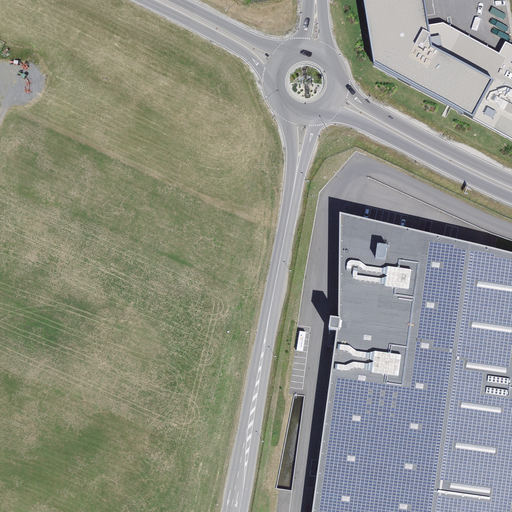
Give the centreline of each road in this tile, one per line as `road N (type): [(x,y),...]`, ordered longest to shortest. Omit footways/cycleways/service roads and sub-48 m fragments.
road 1 (tertiary): [(232,511),(290,205)]
road 2 (secondary): [(325,108),(511,198)]
road 3 (secondary): [(511,181),(367,105),(338,76)]
road 4 (secondary): [(143,0),(241,50),(272,84)]
road 5 (secondary): [(290,52),(177,0)]
road 6 (unknown): [(390,0),(404,53),(463,79)]
